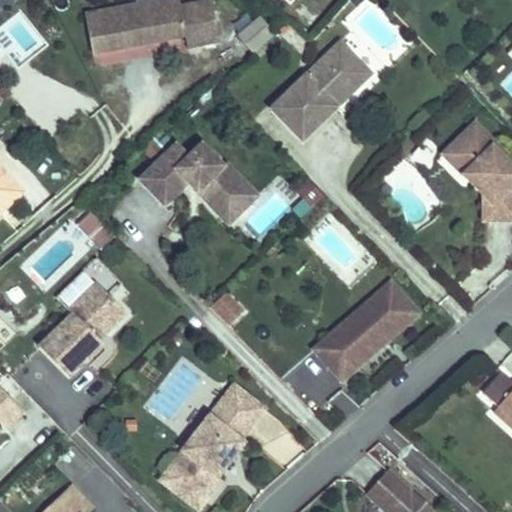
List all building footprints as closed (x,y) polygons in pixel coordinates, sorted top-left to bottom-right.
[(92,54),(185,37),(187,49),(219,43),(211,1),(180,7),(178,0),(164,0),(85,15),(92,54)] [(253,53),(274,35),(258,17),(238,35),(253,53)] [(302,143),(337,108),(333,103),(367,69),(340,42),(270,111),(302,143)] [(475,123),(455,143),(475,164),(466,173),(483,191),(483,198),(483,223),(511,223),(511,186),(509,183),(511,180),(511,168),(503,159),(507,156),(475,123)] [(475,164),(455,143),(442,156),(483,198),(483,191),(466,173),(475,164)] [(176,146),(139,182),(165,207),(192,181),(200,190),(197,193),(218,215),(247,187),(226,165),(223,168),(202,146),(189,159),(176,146)] [(0,212),(24,192),(0,165),(0,212)] [(312,209),(323,198),(308,182),(296,192),(305,201),(312,209)] [(247,187),(218,215),(229,226),(258,198),(247,187)] [(302,218),(312,209),(305,201),(295,210),(302,218)] [(76,226),(89,239),(104,225),(91,212),(76,226)] [(115,237),(104,225),(89,239),(101,251),(115,237)] [(97,284),(68,311),(72,316),(38,348),(68,379),(103,346),(98,341),(94,337),(101,330),(105,335),(126,315),(97,284)] [(389,284),(340,327),(353,341),(342,351),(338,347),(324,359),(343,381),(417,316),(389,284)] [(0,313),(14,326),(24,315),(0,293),(0,313)] [(226,293),(211,308),(229,327),(244,312),(226,293)] [(353,341),(340,327),(315,349),(324,359),(338,347),(342,351),(353,341)] [(94,337),(98,341),(105,335),(101,330),(94,337)] [(511,383),(502,374),(483,395),(499,409),(502,412),(511,420),(511,383)] [(173,491),(199,511),(222,482),(218,479),(229,464),(226,461),(234,449),(238,452),(245,444),(241,441),(265,409),(234,385),(183,452),(196,462),(173,491)] [(0,423),(7,430),(24,414),(0,389),(0,423)] [(511,420),(502,412),(499,409),(495,414),(511,428),(511,420)] [(229,464),(238,452),(234,449),(226,461),(229,464)] [(196,462),(183,452),(160,481),(173,491),(196,462)] [(385,511),(432,511),(388,471),(366,495),(385,511)] [(47,511),(90,511),(93,509),(72,488),(47,511)]
